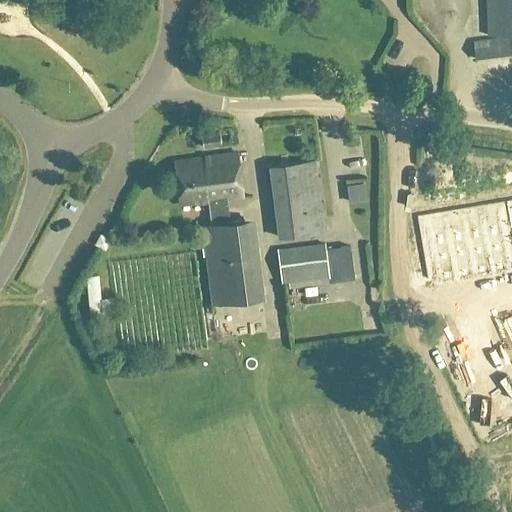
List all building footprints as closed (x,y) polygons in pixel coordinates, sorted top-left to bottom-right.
[(476,60),(511,55),(511,52),(510,36),(491,38),(473,41),(476,60)] [(236,85),(309,75),(307,64),(287,67),(282,38),(230,45),(236,85)] [(221,145),(219,134),(202,136),(204,148),(221,145)] [(238,153),(174,162),(180,206),(210,202),(212,225),(204,226),(214,305),(255,300),(245,221),(230,223),(227,199),(244,197),(238,153)] [(314,161),(271,167),(280,238),(323,233),(314,161)] [(353,188),(354,202),(370,201),(370,187),(353,188)] [(457,276),(511,265),(511,209),(447,222),(457,276)] [(282,284),(304,282),(315,287),(356,281),(351,246),(326,250),(326,243),(277,250),(282,284)] [(306,511),(291,483),(276,491),(287,511),(306,511)]
